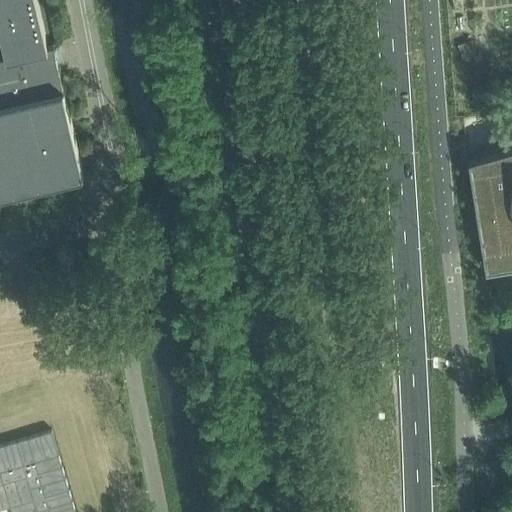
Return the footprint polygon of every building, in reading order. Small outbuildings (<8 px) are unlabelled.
[(0,0),(0,190),(85,170),(61,71),(54,42),(48,43),(37,0),(0,0)] [(472,39),(459,44),(464,59),(477,54),(472,39)] [(493,68),(489,58),(478,62),(482,72),(493,68)] [(511,145),(499,148),(499,144),(469,156),(487,267),(511,263),(511,145)] [(75,511),(52,431),(0,445),(0,508),(11,505),(12,511),(75,511)]
